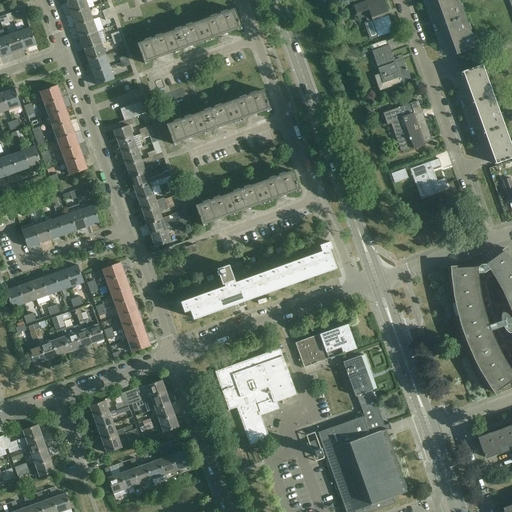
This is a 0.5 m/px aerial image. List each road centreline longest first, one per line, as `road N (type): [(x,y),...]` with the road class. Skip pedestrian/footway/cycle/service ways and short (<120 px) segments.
road 1 (residential): [(355,288),(243,0)]
road 2 (tertiary): [(376,281),(274,0)]
road 3 (residential): [(173,353),(355,288)]
road 4 (residential): [(462,169),(482,160),(483,148),(429,0)]
road 5 (residential): [(130,231),(64,52)]
road 6 (residential): [(462,169),(401,0)]
road 7 (residential): [(130,231),(35,267),(18,263),(2,215)]
road 8 (residential): [(230,511),(173,353)]
road 9 (tertiary): [(430,432),(376,281)]
road 10 (residential): [(173,353),(130,231)]
road 11 (residential): [(55,395),(173,353)]
